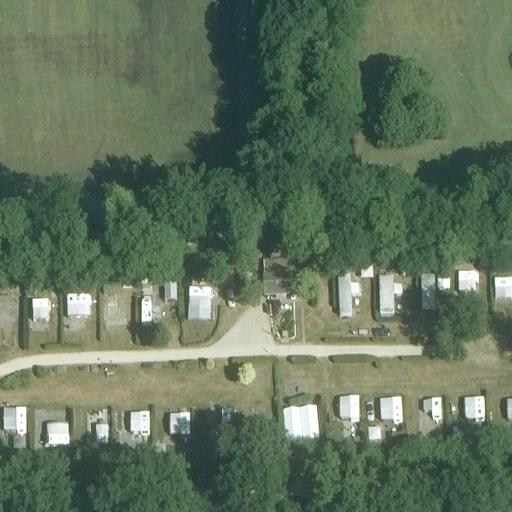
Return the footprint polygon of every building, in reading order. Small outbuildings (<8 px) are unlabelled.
[(264,300),(299,298),(297,261),(262,263),(264,300)] [(396,312),(395,277),(380,277),(382,313),(396,312)] [(424,278),(424,309),(435,309),(435,278),(424,278)] [(341,283),(342,316),(353,315),(352,283),(341,283)] [(3,297),(0,307),(0,326),(14,330),(22,303),(3,297)] [(32,300),(33,321),(49,320),(48,300),(32,300)] [(467,420),(487,419),(486,399),(466,400),(467,420)] [(511,401),(502,401),(502,419),(511,419),(511,401)] [(192,431),(192,411),(170,411),(170,431),(192,431)] [(232,430),(232,413),(214,413),(214,430),(232,430)] [(133,420),(134,447),(150,446),(149,420),(133,420)] [(52,444),(72,443),(71,423),(51,424),(52,444)] [(364,446),(355,446),(355,456),(365,455),(364,446)]
